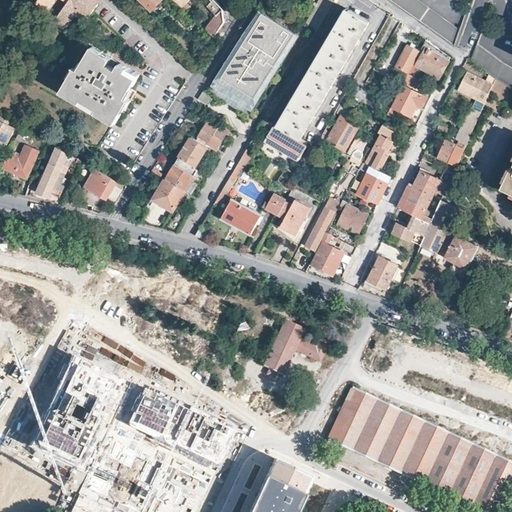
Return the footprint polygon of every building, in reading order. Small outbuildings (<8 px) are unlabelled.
[(38,0),(36,3),(47,11),(54,0),(69,0),(70,0),(57,18),(54,22),(65,29),(77,12),(87,19),(98,3),(93,0),(38,0)] [(162,0),(142,0),(153,10),(162,0)] [(185,0),(180,5),(185,9),(193,0),(185,0)] [(224,17),(221,7),(214,0),(209,0),(206,4),(216,12),(206,26),(215,33),(224,20),(224,19),(224,18),(224,17)] [(320,0),(306,24),(317,31),(335,0),(320,0)] [(390,0),(452,44),(460,30),(460,29),(459,29),(418,0),(390,0)] [(298,141),(370,22),(347,8),(278,124),(279,124),(277,128),(274,126),(265,141),(298,161),(307,146),(298,141)] [(263,12),(259,10),(237,45),(214,80),(218,82),(237,53),(242,45),(263,12)] [(251,103),(296,33),(263,12),(242,45),(251,50),(246,59),(237,53),(218,82),(221,84),(218,89),(244,106),(247,101),(251,103)] [(300,35),(296,33),(251,103),(255,106),(300,35)] [(437,55),(440,49),(427,39),(421,50),(409,73),(415,76),(420,67),(440,77),(448,61),(437,55)] [(409,73),(421,50),(408,43),(395,66),(409,73)] [(477,44),(471,60),(496,78),(511,87),(511,67),(509,66),(486,51),(477,44)] [(251,50),(242,45),(237,53),(246,59),(251,50)] [(136,91),(144,77),(125,66),(121,73),(114,69),(112,67),(116,60),(97,50),(89,64),(87,63),(82,72),(78,70),(73,79),(74,80),(65,94),(120,126),(128,112),(129,112),(140,93),(136,91)] [(485,101),(495,79),(489,75),(486,81),(468,72),(460,89),(485,101)] [(419,87),(422,80),(415,76),(409,73),(405,80),(419,87)] [(218,82),(214,80),(211,85),(218,89),(221,84),(218,82)] [(403,85),(388,113),(391,114),(394,108),(411,116),(417,105),(422,107),(426,98),(426,97),(426,96),(425,96),(403,85)] [(251,103),(247,101),(244,106),(252,111),(255,106),(251,103)] [(481,111),(471,106),(457,139),(459,140),(467,143),(481,111)] [(345,150),(359,124),(342,114),(328,140),(345,150)] [(0,142),(4,145),(13,127),(0,119),(0,142)] [(222,139),(226,133),(219,129),(208,122),(200,136),(218,148),(223,140),(222,139)] [(227,137),(232,140),(235,134),(222,125),(219,129),(226,133),(226,132),(228,133),(227,137)] [(365,163),(380,171),(388,157),(383,154),(386,149),(389,151),(398,133),(382,125),(378,132),(380,134),(365,163)] [(20,140),(26,129),(22,127),(17,138),(16,138),(20,140)] [(197,140),(208,147),(216,152),(218,148),(200,136),(197,140)] [(193,137),(180,157),(195,167),(208,147),(197,140),(193,137)] [(467,143),(459,140),(457,145),(446,141),(438,158),(453,164),(450,171),(454,173),(467,143)] [(10,150),(3,167),(28,177),(40,149),(27,144),(22,154),(10,150)] [(70,153),(57,146),(54,154),(38,192),(51,197),(53,192),(61,196),(65,186),(63,184),(57,182),(69,156),(70,153)] [(254,152),(247,148),(238,162),(246,167),(254,152)] [(353,150),(351,156),(359,160),(361,155),(360,151),(357,149),(353,150)] [(63,184),(74,158),(69,156),(57,182),(63,184)] [(166,180),(183,191),(195,172),(193,171),(195,168),(195,167),(180,157),(179,158),(166,180)] [(357,192),(378,202),(387,185),(391,176),(380,171),(365,163),(362,162),(359,168),(367,173),(357,192)] [(199,171),(209,177),(212,172),(203,166),(199,171)] [(511,190),(511,166),(503,186),(511,190)] [(108,198),(118,180),(95,167),(86,185),(85,184),(84,186),(108,198)] [(419,171),(417,170),(407,190),(399,207),(418,217),(431,224),(442,199),(443,196),(454,173),(450,171),(445,169),(442,174),(443,177),(442,179),(429,173),(429,172),(420,168),(419,171)] [(237,170),(235,169),(215,203),(219,205),(235,178),(234,177),(237,170)] [(20,193),(27,195),(30,184),(31,183),(24,180),(20,193)] [(183,204),(189,195),(183,191),(166,180),(139,222),(153,225),(162,227),(173,209),(174,209),(179,201),(183,204)] [(286,200),(287,199),(272,191),(263,206),(278,215),(286,200)] [(315,250),(341,199),(341,198),(338,196),(335,200),(330,197),(306,246),(314,250),(315,250)] [(252,233),(262,213),(255,209),(257,204),(251,202),(249,206),(245,204),(247,200),(247,199),(242,197),(240,201),(233,198),(232,198),(222,217),(252,233)] [(286,200),(278,215),(285,218),(281,226),(296,234),(311,207),(295,198),(293,204),(286,200)] [(343,199),(339,206),(346,209),(339,223),(359,233),(368,213),(349,204),(350,202),(343,199)] [(421,245),(419,250),(435,257),(437,252),(439,252),(459,207),(442,199),(431,224),(421,245)] [(166,228),(178,231),(187,216),(179,212),(178,212),(174,219),(171,219),(166,228)] [(431,224),(418,217),(413,227),(398,221),(393,232),(421,245),(431,224)] [(326,231),(357,247),(361,238),(331,222),(326,231)] [(207,230),(201,227),(196,235),(203,237),(207,230)] [(340,247),(353,254),(357,247),(326,231),(318,248),(320,249),(312,265),(333,275),(344,252),(328,244),(332,238),(341,242),(341,243),(340,247)] [(468,268),(479,244),(457,233),(446,256),(456,261),(452,269),(464,274),(467,267),(468,268)] [(387,288),(399,264),(380,256),(369,279),(387,288)] [(279,330),(291,305),(254,289),(243,314),(279,330)] [(347,320),(320,308),(308,334),(336,346),(347,320)] [(273,369),(280,372),(286,375),(298,350),(323,362),(331,346),(323,342),(320,348),(304,341),(310,329),(291,319),(284,332),(268,366),(273,369)] [(284,332),(291,319),(289,319),(282,331),(284,332)] [(125,379),(72,354),(29,446),(82,472),(125,379)] [(220,461),(234,431),(143,388),(129,418),(220,461)] [(496,511),(511,480),(511,462),(354,388),(332,434),(495,511),(496,511)] [(47,511),(60,491),(2,459),(0,463),(0,504),(9,490),(13,492),(9,499),(20,505),(24,498),(28,501),(21,511),(47,511)] [(293,511),(310,478),(276,462),(252,511),(293,511)] [(195,511),(209,483),(170,465),(148,511),(126,511),(80,490),(70,511),(195,511)]
